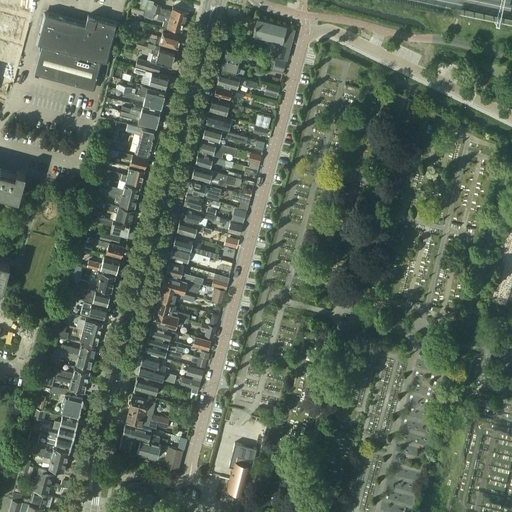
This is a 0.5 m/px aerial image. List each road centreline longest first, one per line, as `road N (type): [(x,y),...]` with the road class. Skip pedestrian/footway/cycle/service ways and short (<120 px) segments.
road 1 (tertiary): [(86,511),(97,442),(206,32)]
road 2 (residential): [(188,469),(304,33)]
road 3 (residential): [(511,117),(333,29),(304,33)]
road 4 (residential): [(9,105),(86,125),(75,165),(0,144)]
